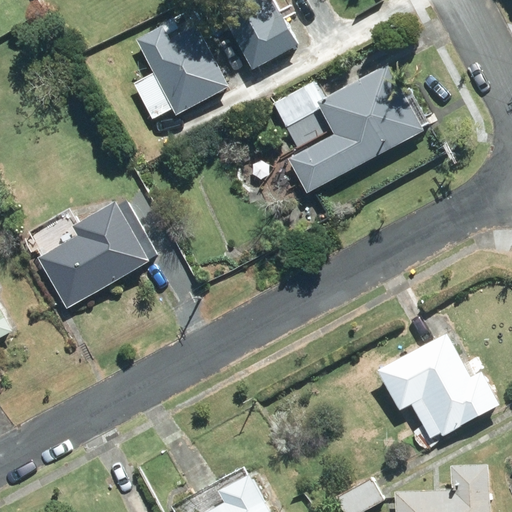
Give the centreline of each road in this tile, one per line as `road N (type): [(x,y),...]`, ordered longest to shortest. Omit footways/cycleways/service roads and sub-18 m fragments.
road 1 (residential): [(0,462),(508,182)]
road 2 (residential): [(417,0),(508,182)]
